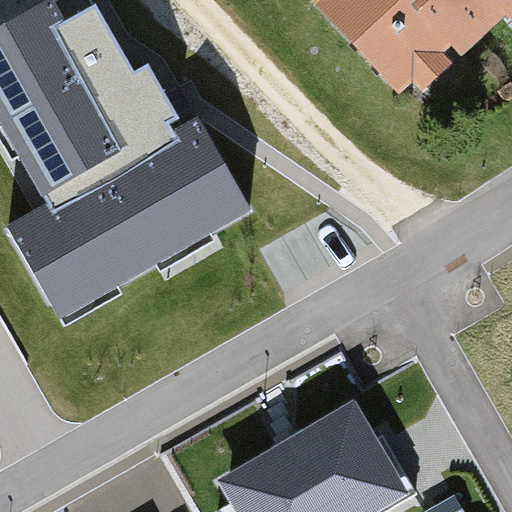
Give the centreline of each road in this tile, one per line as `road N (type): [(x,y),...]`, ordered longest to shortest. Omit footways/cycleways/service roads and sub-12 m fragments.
road 1 (residential): [(0,496),(405,274)]
road 2 (track): [(194,0),(332,148),(455,239)]
road 3 (residential): [(405,274),(511,456)]
road 4 (residential): [(405,274),(511,200)]
